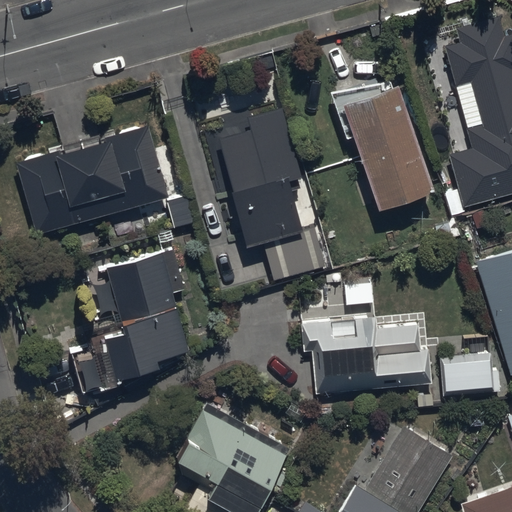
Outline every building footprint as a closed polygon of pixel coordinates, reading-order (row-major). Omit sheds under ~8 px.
[(500,18),(456,30),(460,45),(446,49),(473,151),(450,157),(464,209),(511,196),(511,34),(506,37),(500,18)] [(339,102),(377,213),(432,192),(391,82),(339,102)] [(217,141),(245,247),(262,243),(273,284),(325,271),(313,224),(299,228),(287,183),(300,180),(282,110),(246,119),(249,133),(217,141)] [(31,156),(52,233),(164,202),(172,229),(193,223),(186,195),(170,200),(149,123),(31,156)] [(111,365),(115,382),(165,367),(163,360),(187,354),(170,295),(184,291),(172,250),(106,269),(124,333),(103,339),(104,343),(74,352),(80,374),(111,365)] [(511,253),(475,265),(508,373),(511,371),(511,253)] [(311,353),(315,394),(430,383),(426,349),(417,350),(415,326),(375,330),(374,317),(299,324),(302,354),(311,353)] [(439,357),(441,396),(497,392),(495,371),(490,371),(489,353),(439,357)] [(256,511),(289,449),(205,405),(171,470),(198,485),(183,511),(256,511)] [(417,511),(451,456),(401,426),(362,492),(353,486),(337,511),(318,511),(304,503),(298,511),(417,511)] [(511,511),(511,486),(460,504),(462,511),(511,511)]
